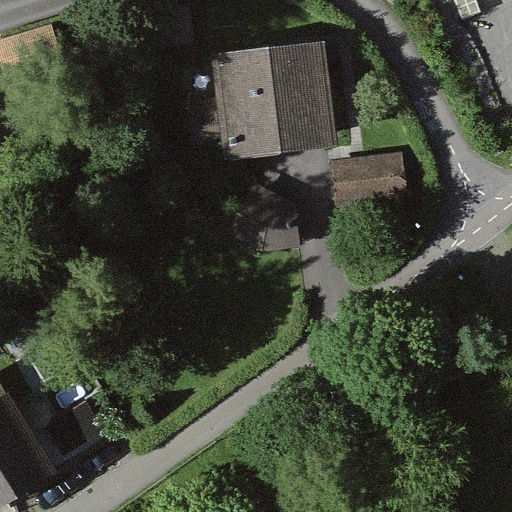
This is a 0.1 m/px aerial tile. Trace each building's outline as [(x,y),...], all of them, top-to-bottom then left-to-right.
[(64,26),(4,46),(22,101),(82,82),(64,26)] [(332,26),(212,42),(226,150),(346,135),(332,26)] [(415,159),(340,169),(347,217),(421,207),(415,159)] [(312,210),(262,194),(244,248),(294,265),(312,210)] [(25,395),(0,410),(0,511),(21,511),(77,477),(25,395)]
